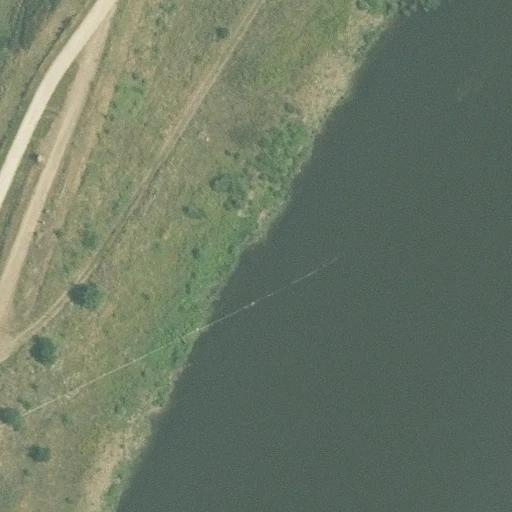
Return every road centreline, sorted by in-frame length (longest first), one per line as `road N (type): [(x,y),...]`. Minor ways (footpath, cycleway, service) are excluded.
road 1 (track): [(0,359),(43,327),(102,257),(263,0)]
road 2 (track): [(114,0),(0,305)]
